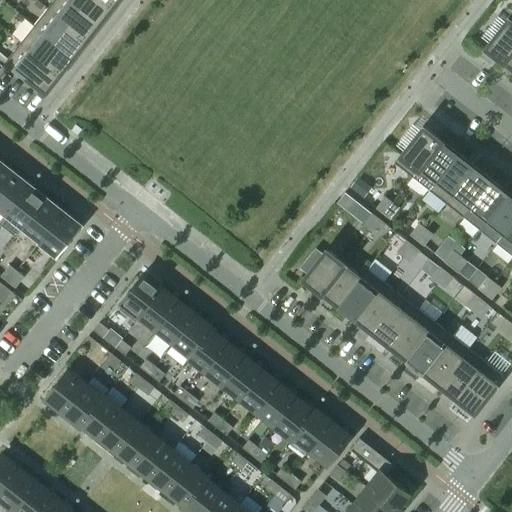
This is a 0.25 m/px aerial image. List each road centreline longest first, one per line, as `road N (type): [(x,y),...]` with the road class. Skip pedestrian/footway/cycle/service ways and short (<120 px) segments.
road 1 (residential): [(477,479),(141,215)]
road 2 (residential): [(141,215),(11,372)]
road 3 (residential): [(141,215),(0,103)]
